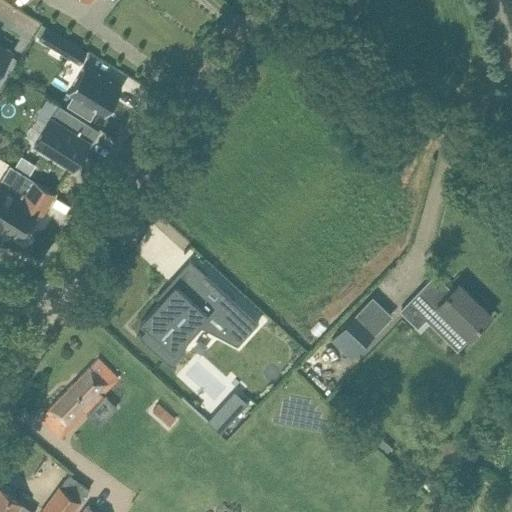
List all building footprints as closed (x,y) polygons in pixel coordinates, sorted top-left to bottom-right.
[(47,26),(39,38),(79,62),(87,51),(47,26)] [(0,69),(11,51),(0,43),(0,69)] [(74,93),(68,103),(90,117),(96,107),(106,113),(122,87),(85,64),(69,90),(74,93)] [(60,103),(36,141),(73,165),(77,159),(80,160),(88,148),(85,147),(89,140),(75,132),(84,118),(60,103)] [(21,151),(15,163),(29,171),(36,160),(21,151)] [(0,227),(3,223),(22,235),(38,210),(43,213),(45,209),(56,192),(35,179),(22,199),(0,185),(0,227)] [(451,289),(436,274),(400,310),(417,326),(438,305),(470,336),(478,328),(492,314),(459,282),(451,289)] [(240,341),(259,321),(209,275),(190,295),(179,285),(165,300),(163,297),(141,319),(144,321),(135,330),(176,368),(189,355),(182,348),(216,313),(229,325),(226,328),(240,341)] [(333,338),(351,356),(373,334),(355,316),(333,338)] [(98,358),(51,406),(42,416),(62,436),(86,411),(88,413),(105,395),(103,393),(118,378),(113,373),(98,358)] [(154,412),(171,423),(177,415),(160,404),(154,412)] [(221,406),(207,421),(220,433),(234,418),(221,406)] [(486,498),(490,492),(487,490),(498,468),(481,459),(474,469),(472,468),(460,493),(480,503),(483,497),(486,498)] [(40,511),(71,511),(81,500),(80,500),(89,488),(69,474),(60,486),(40,511)] [(0,511),(34,511),(35,511),(15,497),(0,485),(0,511)]
